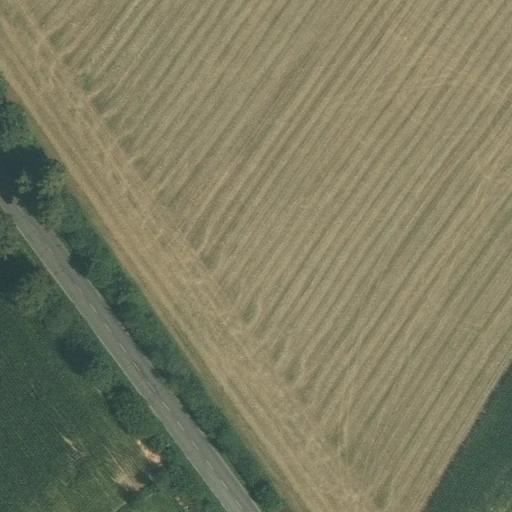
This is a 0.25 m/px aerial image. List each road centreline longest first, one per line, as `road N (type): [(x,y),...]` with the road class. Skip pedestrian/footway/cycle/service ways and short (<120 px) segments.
road 1 (track): [(302,511),(0,93)]
road 2 (tertiary): [(0,177),(252,511)]
